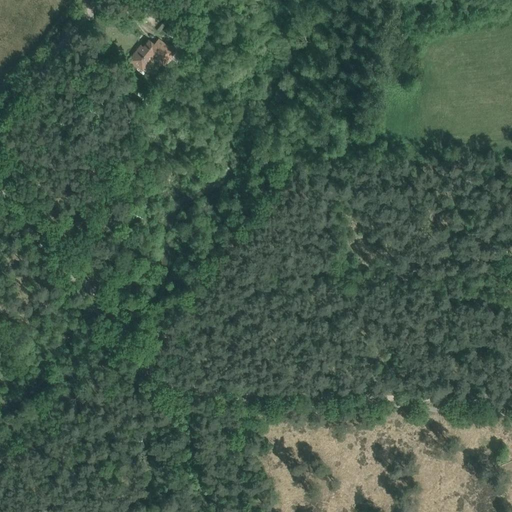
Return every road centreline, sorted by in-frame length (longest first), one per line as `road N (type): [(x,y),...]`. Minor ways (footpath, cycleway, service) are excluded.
road 1 (track): [(236,386),(187,379),(0,173)]
road 2 (track): [(511,401),(336,385),(236,386)]
road 3 (track): [(0,109),(86,0)]
